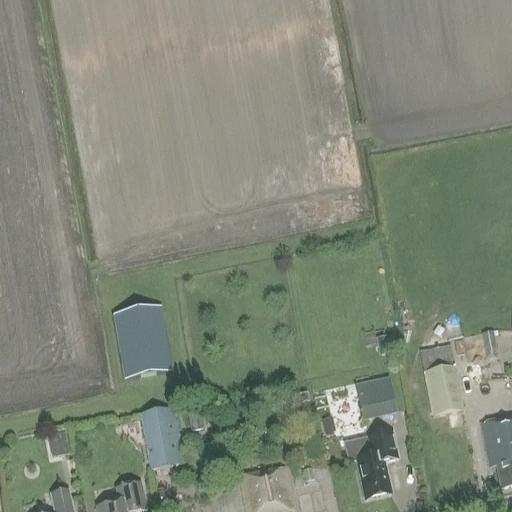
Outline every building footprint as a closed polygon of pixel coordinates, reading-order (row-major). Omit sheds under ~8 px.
[(113,318),(124,382),(173,374),(162,310),(113,318)] [(423,375),(432,420),(464,414),(455,369),(423,375)] [(396,416),(390,393),(377,396),(374,384),(355,389),(358,401),(364,424),(396,416)] [(301,406),(310,404),(308,394),(298,397),(301,406)] [(141,417),(150,472),(184,466),(174,411),(141,417)] [(201,413),(188,415),(191,433),(204,431),(201,413)] [(511,420),(481,426),(490,470),(496,469),(501,492),(511,489),(511,420)] [(390,492),(384,464),(398,461),(391,432),(366,438),(342,443),(347,464),(356,462),(364,498),(390,492)] [(65,435),(49,438),(50,445),(66,442),(65,435)] [(246,511),(292,511),(284,470),(240,479),(246,511)] [(145,511),(140,486),(116,491),(119,505),(97,510),(97,511),(145,511)] [(54,511),(72,511),(68,494),(51,497),(54,511)]
